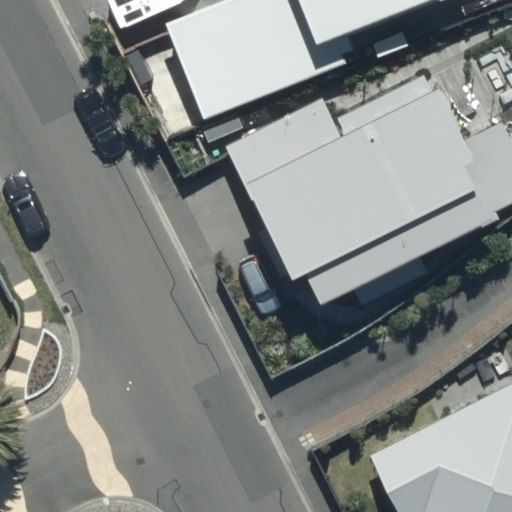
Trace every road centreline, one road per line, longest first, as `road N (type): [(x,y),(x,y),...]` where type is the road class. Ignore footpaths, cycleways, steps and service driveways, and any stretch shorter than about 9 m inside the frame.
road 1 (residential): [(186,403),(0,36)]
road 2 (residential): [(186,403),(0,497)]
road 3 (residential): [(237,511),(186,403)]
